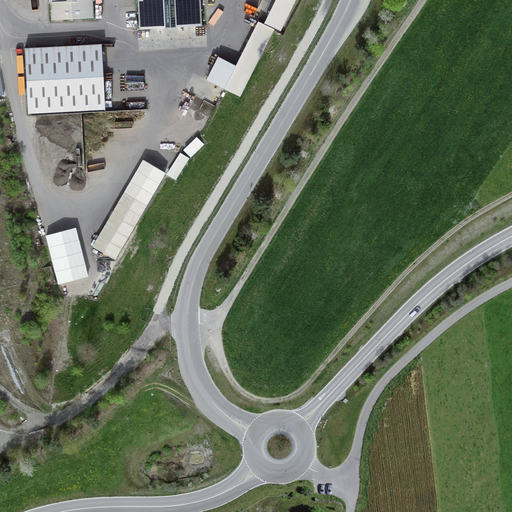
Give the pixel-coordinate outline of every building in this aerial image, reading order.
[(50,0),(52,20),(92,18),(91,0),(50,0)] [(198,0),(136,0),(138,28),(200,25),(198,0)] [(275,0),(263,24),(273,29),(280,32),(296,0),(275,0)] [(240,98),(273,29),(263,24),(258,21),(224,91),(240,98)] [(100,45),(23,50),(27,115),(104,110),(100,45)] [(206,123),(213,103),(203,100),(196,119),(206,123)] [(198,135),(184,148),(191,156),(205,143),(198,135)] [(181,151),(168,173),(177,178),(190,156),(181,151)] [(144,160),(92,247),(115,260),(166,173),(144,160)] [(78,226),(47,233),(58,282),(89,275),(78,226)]
